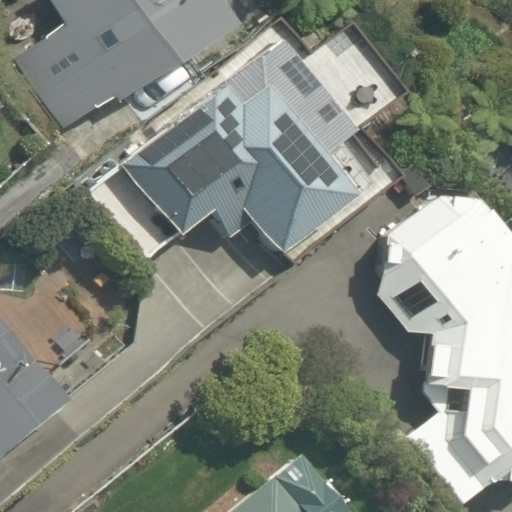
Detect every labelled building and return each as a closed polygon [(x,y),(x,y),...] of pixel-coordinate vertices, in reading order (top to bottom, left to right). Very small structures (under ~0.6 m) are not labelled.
[(205,43),(180,0),(34,0),(51,29),(6,55),(52,133),(205,43)] [(295,70),(268,36),(74,187),(133,264),(196,214),(215,239),(229,228),(260,268),(315,226),(325,239),(387,191),(349,142),(393,108),(338,36),(295,70)] [(498,498),(511,486),(511,264),(454,188),(363,257),(379,279),(363,291),(418,364),(420,422),(401,437),(455,509),(487,484),(498,498)] [(0,449),(50,405),(0,348),(0,449)] [(282,511),(259,486),(230,511),(282,511)]
